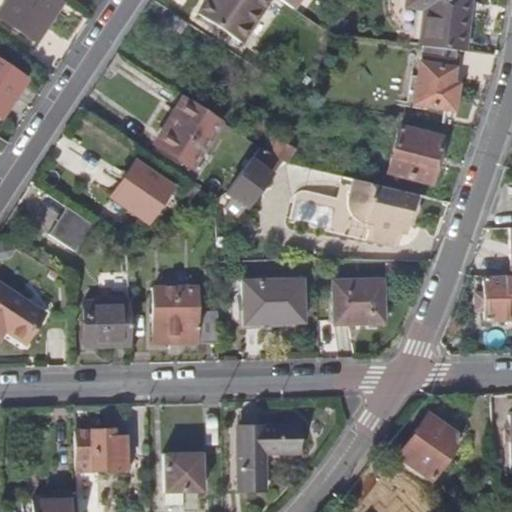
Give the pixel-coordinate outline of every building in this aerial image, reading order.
[(66,3),(60,0),(9,0),(0,14),(0,18),(38,44),(66,3)] [(274,0),(212,0),(202,16),(244,44),(274,0)] [(302,0),(279,0),(295,10),(302,0)] [(459,49),(464,50),(470,0),(407,0),(407,3),(432,6),(428,46),(459,49)] [(193,26),(177,16),(176,15),(169,26),(186,38),(193,26)] [(459,49),(428,46),(425,45),(416,100),(455,107),(459,83),(454,82),(459,49)] [(0,119),(26,81),(0,62),(0,119)] [(222,124),(189,102),(158,150),(191,171),(222,124)] [(427,183),(442,141),(399,126),(383,168),(427,183)] [(258,148),(270,156),(277,144),(262,135),(255,145),(258,148)] [(274,158),(280,161),(283,163),(287,150),(277,144),(270,156),(274,158)] [(270,156),(258,148),(225,196),(247,210),(280,161),(274,158),(270,156)] [(133,165),(111,197),(148,223),(169,191),(133,165)] [(414,195),(353,181),(349,200),(348,204),(348,209),(349,214),(351,218),(354,222),(357,224),(360,226),(364,228),(369,233),(367,243),(396,249),(400,233),(398,232),(399,225),(407,226),(414,195)] [(95,226),(69,208),(50,236),(76,254),(95,226)] [(506,294),(511,294),(511,276),(483,278),(485,319),(507,319),(506,294)] [(266,312),(267,323),(306,322),(304,278),(244,280),(245,313),(266,312)] [(336,323),(386,321),(385,278),(334,280),(336,323)] [(6,331),(25,344),(45,316),(0,285),(0,337),(1,338),(6,331)] [(157,288),(158,344),(220,342),(219,314),(201,315),(200,287),(157,288)] [(132,345),(131,301),(88,303),(89,346),(132,345)] [(245,323),(267,323),(266,312),(245,313),(245,323)] [(428,479),(458,439),(454,435),(456,431),(450,426),(447,430),(425,414),(395,453),(411,466),(408,471),(413,475),(417,471),(428,479)] [(266,454),(299,453),(298,426),(238,428),(239,486),(266,485),(266,454)] [(74,432),(75,462),(90,462),(91,471),(124,470),(123,436),(110,437),(110,430),(74,432)] [(180,490),(202,490),(201,451),(161,451),(162,503),(180,502),(180,490)] [(77,511),(77,499),(43,500),(43,511),(77,511)]
